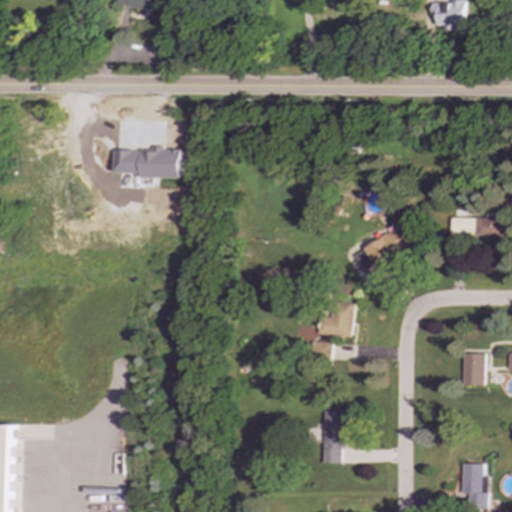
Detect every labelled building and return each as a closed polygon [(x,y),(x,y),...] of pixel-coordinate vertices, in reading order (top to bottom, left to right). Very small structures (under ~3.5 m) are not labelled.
[(117,0),(117,7),(150,8),(150,0),(117,0)] [(465,2),(432,2),(431,16),(437,16),(437,25),(445,26),(445,28),(464,28),(465,2)] [(116,174),(143,174),(143,178),(184,179),(184,149),(156,148),(156,151),(117,151),(116,174)] [(450,218),(449,238),(503,239),(504,219),(450,218)] [(364,246),(374,267),(407,251),(397,230),(364,246)] [(353,304),(333,303),(332,318),(319,317),(318,335),(352,337),(353,304)] [(310,359),(331,360),(331,343),(311,342),(310,359)] [(484,386),(485,355),(464,354),(463,386),(484,386)] [(323,464),(344,464),(344,412),(324,411),(323,464)] [(0,511),(0,425),(12,425),(12,511),(0,511)] [(482,465),(462,464),(462,494),(468,495),(468,510),(487,511),(488,477),(482,477),(482,465)]
